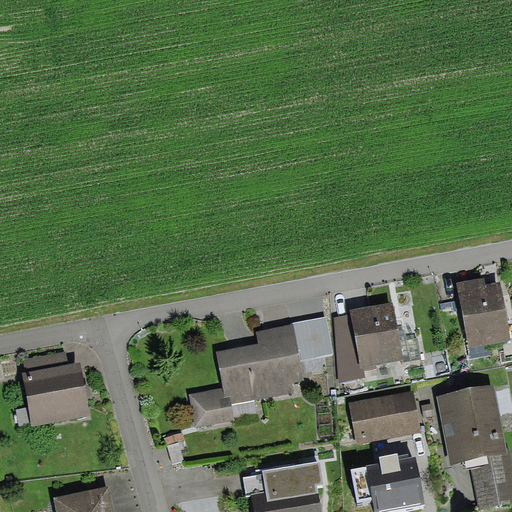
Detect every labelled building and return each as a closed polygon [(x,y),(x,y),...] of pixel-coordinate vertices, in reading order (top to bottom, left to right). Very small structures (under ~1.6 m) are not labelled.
[(511,333),(504,284),(466,291),(474,342),(511,335),(511,333)] [(394,303),(356,310),(365,361),(403,355),(394,303)] [(261,343),(217,349),(222,381),(189,386),(194,421),(234,415),(231,396),(289,388),(286,370),(299,368),(292,322),(259,327),(261,343)] [(79,369),(27,377),(34,424),(86,415),(79,369)] [(511,478),(498,394),(448,403),(459,464),(494,459),(502,506),(511,504),(511,478)] [(409,399),(347,410),(354,446),(416,434),(409,399)] [(415,463),(370,471),(377,511),(422,503),(415,463)] [(319,511),(315,486),(252,497),(255,511),(319,511)] [(112,511),(109,494),(59,503),(60,511),(112,511)]
